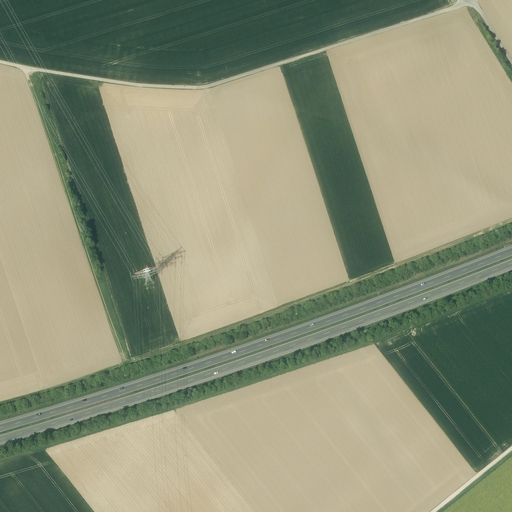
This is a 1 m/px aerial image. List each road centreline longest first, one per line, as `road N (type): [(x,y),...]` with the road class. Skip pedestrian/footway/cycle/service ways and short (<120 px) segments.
road 1 (track): [(0,403),(511,221)]
road 2 (motorway): [(511,249),(0,427)]
road 3 (motorway): [(0,439),(511,261)]
road 4 (track): [(0,464),(321,365),(511,292)]
road 5 (track): [(466,3),(203,87),(142,86),(0,62)]
road 6 (track): [(121,364),(24,67)]
